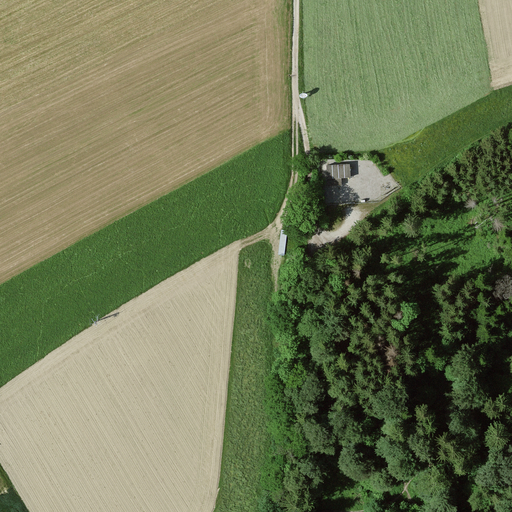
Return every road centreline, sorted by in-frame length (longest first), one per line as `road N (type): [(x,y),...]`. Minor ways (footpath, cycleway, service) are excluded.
road 1 (track): [(427,511),(365,422),(348,364),(352,254),(308,247)]
road 2 (track): [(350,197),(340,229),(311,228),(296,106),(297,0)]
road 3 (track): [(283,511),(298,462),(297,349),(311,228)]
road 4 (track): [(296,106),(287,211),(254,247)]
